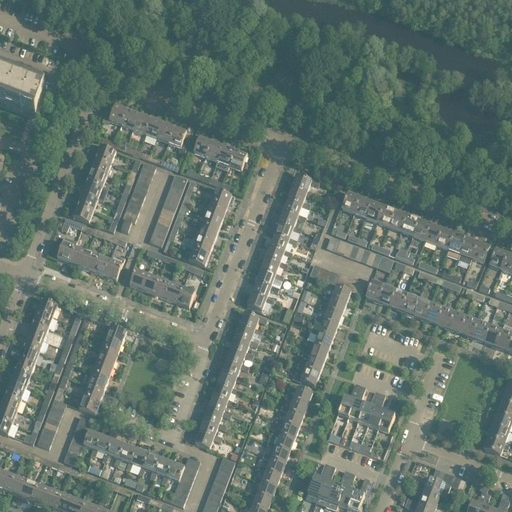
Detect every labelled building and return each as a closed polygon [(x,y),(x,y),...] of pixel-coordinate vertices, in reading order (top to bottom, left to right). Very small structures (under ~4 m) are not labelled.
[(0,104),(38,119),(46,98),(0,80),(0,104)] [(107,111),(102,124),(108,126),(110,123),(122,127),(128,111),(116,106),(113,113),(107,111)] [(128,111),(122,127),(133,132),(140,115),(128,111)] [(145,136),(152,120),(140,115),(133,132),(145,136)] [(156,121),(152,120),(145,136),(157,141),(163,124),(164,122),(156,119),(156,121)] [(169,145),(175,129),(163,124),(157,141),(169,145)] [(175,129),(169,145),(180,149),(179,153),(185,155),(190,141),(185,139),(187,133),(175,129)] [(200,138),(194,155),(206,159),(212,143),(200,138)] [(104,139),(102,144),(110,147),(112,142),(104,139)] [(212,143),(206,159),(218,164),(224,147),(212,143)] [(117,154),(100,147),(96,159),(112,165),(117,154)] [(228,173),(229,168),(236,152),(224,147),(218,164),(216,168),(228,173)] [(242,173),(248,156),(236,152),(229,168),(242,173)] [(143,154),(141,159),(149,162),(151,157),(143,154)] [(91,171),(107,177),(112,165),(96,159),(91,171)] [(141,163),(136,161),(133,169),(138,171),(141,163)] [(173,171),(175,166),(167,163),(165,168),(173,171)] [(157,169),(145,164),(142,170),(154,175),(157,169)] [(154,175),(142,170),(140,176),(152,180),(154,175)] [(87,183),(103,189),(107,177),(91,171),(87,183)] [(188,171),(186,176),(194,179),(196,174),(188,171)] [(138,181),(150,186),(152,180),(140,176),(138,181)] [(188,181),(176,176),(173,182),(185,187),(188,181)] [(135,179),(130,177),(127,185),(132,187),(135,179)] [(311,185),(319,188),(320,184),(312,181),(311,182),(297,177),(293,189),(307,195),(308,193),(311,185)] [(219,183),(212,180),(210,185),(217,188),(219,183)] [(136,187),(148,192),(150,186),(138,181),(136,187)] [(171,188),(183,192),(185,187),(173,182),(171,188)] [(191,182),(188,190),(194,192),(197,184),(191,182)] [(87,183),(82,195),(98,201),(104,203),(109,191),(103,189),(87,183)] [(124,193),(129,195),(132,187),(127,185),(124,193)] [(227,186),(225,191),(233,194),(235,189),(227,186)] [(148,192),(136,187),(134,192),(146,197),(148,192)] [(169,193),(181,198),(183,192),(171,188),(169,193)] [(316,196),(308,193),(307,195),(293,189),(288,201),(303,206),(304,205),(306,197),(314,200),(316,196)] [(229,205),(232,206),(235,199),(216,191),(211,204),(227,210),(229,205)] [(146,197),(134,192),(132,198),(144,203),(146,197)] [(167,199),(179,204),(181,198),(169,193),(167,199)] [(78,206),(94,213),(98,201),(82,195),(78,206)] [(356,197),(349,195),(342,211),(355,215),(361,198),(356,197)] [(144,203),(132,198),(130,203),(142,208),(144,203)] [(191,200),(185,198),(182,206),(188,208),(191,200)] [(365,201),(365,200),(361,198),(355,215),(366,220),(372,204),(365,201)] [(165,205),(177,209),(179,204),(167,199),(165,205)] [(288,201),(284,213),(298,218),(299,216),(302,209),(310,212),(311,208),(304,205),(303,206),(288,201)] [(142,208),(130,203),(128,209),(140,214),(142,208)] [(227,210),(211,204),(207,216),(223,222),(227,210)] [(380,206),(372,204),(366,220),(378,224),(384,207),(380,206)] [(163,210),(175,215),(177,209),(165,205),(163,210)] [(73,219),(89,225),(94,213),(78,206),(73,219)] [(179,214),(185,216),(188,208),(182,206),(179,214)] [(389,210),(389,209),(384,207),(378,224),(390,229),(396,213),(389,210)] [(115,216),(120,218),(123,210),(118,208),(115,216)] [(140,214),(128,209),(125,215),(138,219),(140,214)] [(160,216),(173,221),(175,215),(163,210),(160,216)] [(297,221),(305,224),(307,219),(299,216),(298,218),(284,213),(279,224),(294,230),(295,228),(297,221)] [(403,215),(396,213),(390,229),(401,233),(408,216),(403,215)] [(123,220),(125,221),(132,224),(135,225),(138,219),(125,215),(123,220)] [(158,222),(170,226),(173,221),(160,216),(158,222)] [(202,228),(218,234),(223,222),(207,216),(202,228)] [(412,219),(413,218),(408,216),(401,233),(413,238),(420,222),(412,219)] [(320,219),(318,225),(325,227),(327,222),(320,219)] [(65,220),(61,231),(67,234),(70,227),(78,230),(80,225),(72,222),(65,220)] [(121,232),(128,235),(132,224),(125,221),(121,232)] [(156,227),(168,232),(170,226),(158,222),(156,227)] [(182,224),(176,222),(173,230),(179,232),(182,224)] [(427,224),(420,222),(413,238),(425,242),(431,225),(427,224)] [(112,224),(109,232),(114,234),(117,226),(112,224)] [(302,231),(295,228),(294,230),(279,224),(275,236),(289,242),(290,240),(293,233),(301,235),(302,231)] [(337,230),(346,234),(348,229),(339,224),(337,230)] [(436,228),(436,227),(431,225),(425,242),(437,247),(443,231),(436,228)] [(154,233),(166,237),(168,232),(156,227),(154,233)] [(88,228),(86,233),(94,236),(96,231),(88,228)] [(218,234),(202,228),(198,239),(214,246),(218,234)] [(102,239),(103,234),(96,231),(94,236),(102,239)] [(451,233),(450,233),(443,231),(437,247),(448,251),(455,234),(451,233)] [(317,232),(315,238),(320,240),(323,234),(317,232)] [(347,235),(338,232),(336,237),(345,240),(347,235)] [(152,238),(164,243),(166,237),(154,233),(152,238)] [(459,237),(460,236),(455,234),(448,251),(446,257),(458,261),(467,240),(459,237)] [(298,243),(290,240),(289,242),(275,236),(270,248),(285,254),(285,252),(288,244),(296,247),(298,243)] [(350,236),(348,241),(357,245),(358,240),(350,236)] [(150,244),(162,249),(164,243),(152,238),(150,244)] [(315,238),(312,244),(318,246),(320,240),(315,238)] [(65,239),(57,260),(70,264),(76,248),(77,243),(65,239)] [(193,251),(210,257),(214,246),(198,239),(193,251)] [(331,239),(327,250),(333,252),(337,241),(331,239)] [(125,248),(127,243),(119,240),(117,245),(125,248)] [(366,248),(367,243),(358,240),(357,245),(366,248)] [(474,241),(474,242),(467,240),(458,261),(470,266),(472,260),(479,243),(474,241)] [(338,254),(343,243),(337,241),(333,252),(338,254)] [(343,243),(338,254),(344,257),(349,245),(343,243)] [(483,246),(483,245),(479,243),(472,260),(484,265),(490,249),(483,246)] [(349,245),(344,257),(350,259),(354,248),(349,245)] [(373,245),(371,250),(380,254),(382,249),(373,245)] [(170,255),(173,248),(168,246),(165,253),(170,255)] [(81,269),(88,253),(76,248),(70,264),(81,269)] [(293,255),(285,252),(285,254),(270,248),(266,260),(280,266),(281,264),(284,256),(292,259),(293,255)] [(354,248),(350,259),(355,261),(359,250),(354,248)] [(414,259),(415,254),(397,248),(396,254),(414,259)] [(389,257),(391,252),(382,249),(380,254),(389,257)] [(359,250),(355,261),(361,263),(365,252),(359,250)] [(189,263),(205,269),(210,257),(193,251),(189,263)] [(496,251),(490,267),(502,271),(509,255),(504,253),(504,254),(496,251)] [(365,252),(361,263),(367,265),(371,254),(365,252)] [(93,273),(99,257),(88,253),(81,269),(93,273)] [(162,262),(164,257),(156,254),(154,259),(162,262)] [(371,254),(367,265),(372,267),(376,256),(371,254)] [(397,254),(395,259),(404,263),(406,258),(397,254)] [(511,255),(509,255),(502,271),(511,275),(511,255)] [(378,269),(380,263),(382,258),(376,256),(372,267),(378,269)] [(105,278),(111,261),(99,257),(93,273),(105,278)] [(380,263),(389,267),(391,262),(382,258),(380,263)] [(413,266),(415,261),(406,258),(404,263),(413,266)] [(289,267),(281,264),(280,266),(266,260),(261,272),(276,277),(277,276),(279,268),(287,271),(289,267)] [(117,283),(123,266),(111,261),(105,278),(117,283)] [(186,271),(188,266),(180,263),(178,268),(186,271)] [(421,263),(419,268),(427,272),(429,267),(421,263)] [(397,264),(395,269),(404,272),(405,267),(397,264)] [(315,266),(310,277),(316,280),(320,268),(315,266)] [(413,276),(414,271),(405,267),(404,272),(413,276)] [(436,275),(438,270),(429,267),(427,272),(436,275)] [(322,282),(326,270),(320,268),(316,280),(322,282)] [(196,269),(194,274),(202,277),(204,272),(196,269)] [(327,284),(331,273),(326,270),(322,282),(327,284)] [(136,271),(130,287),(141,292),(148,275),(136,271)] [(283,283),(284,279),(277,276),(276,277),(261,272),(257,284),(271,289),(272,288),(275,280),(283,283)] [(444,272),(442,277),(451,281),(453,276),(444,272)] [(333,286),(337,275),(331,273),(327,284),(333,286)] [(420,273),(419,278),(427,281),(429,276),(420,273)] [(154,297),(160,280),(148,275),(141,292),(154,297)] [(338,288),(342,277),(337,275),(333,286),(337,288),(338,288)] [(478,284),(480,278),(469,275),(468,281),(478,284)] [(436,285),(438,280),(429,276),(427,281),(436,285)] [(460,284),(462,279),(453,276),(451,281),(460,284)] [(344,290),(348,279),(342,277),(338,288),(344,290)] [(349,293),(354,281),(348,279),(344,290),(349,293)] [(165,301),(172,285),(160,280),(154,297),(165,301)] [(355,295),(359,283),(354,281),(349,293),(351,293),(355,295)] [(444,282),(442,287),(451,290),(453,285),(444,282)] [(478,285),(469,282),(467,287),(476,290),(478,285)] [(361,297),(365,285),(359,283),(355,295),(361,297)] [(373,283),(366,299),(374,302),(374,303),(378,304),(385,287),(373,283)] [(267,301),(268,299),(270,292),(278,295),(280,290),(272,288),(271,289),(257,284),(252,296),(267,301)] [(177,305),(184,289),(172,285),(165,301),(177,305)] [(460,294),(462,289),(453,285),(451,290),(460,294)] [(490,290),(481,286),(479,291),(488,295),(490,290)] [(383,306),(383,305),(390,308),(396,292),(385,287),(378,304),(383,306)] [(324,299),(332,302),(332,300),(347,305),(351,293),(349,293),(344,290),(338,288),(337,288),(333,297),(326,294),(324,299)] [(190,310),(196,294),(184,289),(177,305),(190,310)] [(311,294),(304,291),(300,301),(301,302),(307,304),(311,294)] [(467,291),(466,296),(474,299),(476,294),(467,291)] [(398,311),(397,311),(401,313),(408,296),(396,292),(390,308),(398,311)] [(497,293),(495,298),(504,301),(506,296),(497,293)] [(483,303),(485,297),(476,294),(474,299),(483,303)] [(248,307),(262,313),(266,304),(274,306),(275,302),(268,299),(267,301),(252,296),(248,307)] [(408,296),(401,313),(406,315),(405,317),(413,320),(414,317),(420,300),(408,296)] [(332,300),(332,302),(329,309),(321,306),(320,310),(327,313),(328,312),(342,317),(347,305),(332,300)] [(421,319),(421,320),(425,322),(432,305),(420,300),(414,317),(421,319)] [(491,300),(489,305),(498,308),(500,303),(491,300)] [(58,307),(42,301),(37,313),(54,319),(58,307)] [(507,312),(509,306),(500,303),(498,308),(507,312)] [(430,324),(430,323),(437,326),(443,309),(432,305),(425,322),(430,324)] [(445,328),(444,329),(449,331),(456,314),(443,309),(437,326),(445,328)] [(328,312),(327,313),(324,321),(317,318),(315,322),(323,325),(323,323),(338,329),(342,317),(328,312)] [(54,319),(37,313),(33,325),(49,331),(54,319)] [(453,333),(454,332),(461,335),(467,318),(456,314),(449,331),(453,333)] [(259,323),(266,326),(268,322),(260,319),(259,320),(245,315),(240,327),(255,332),(256,331),(259,323)] [(295,315),(293,321),(301,324),(303,318),(295,315)] [(468,337),(468,338),(472,340),(479,323),(467,318),(461,335),(468,337)] [(81,321),(76,319),(73,327),(78,329),(81,321)] [(90,324),(85,323),(82,330),(87,332),(90,324)] [(323,323),(323,325),(320,332),(312,330),(311,334),(318,337),(319,335),(333,341),(338,329),(323,323)] [(477,342),(477,341),(484,343),(491,327),(479,323),(472,340),(477,342)] [(49,331),(33,325),(28,336),(45,343),(49,331)] [(70,335),(75,337),(78,329),(73,327),(70,335)] [(127,334),(111,327),(106,340),(123,346),(127,334)] [(240,327),(236,339),(251,344),(251,342),(259,345),(263,334),(256,331),(255,332),(240,327)] [(492,346),(491,347),(496,349),(502,332),(491,327),(484,343),(492,346)] [(79,338),(84,340),(87,332),(82,330),(79,338)] [(500,351),(501,350),(508,352),(511,342),(511,335),(502,332),(496,349),(500,351)] [(319,335),(318,337),(315,345),(308,342),(306,346),(314,349),(314,347),(329,353),(333,341),(319,335)] [(45,343),(28,336),(24,348),(40,355),(45,343)] [(259,345),(251,342),(251,344),(236,339),(231,350),(246,356),(247,354),(250,347),(257,350),(259,345)] [(102,351),(118,358),(123,346),(106,340),(102,351)] [(72,345),(67,343),(64,350),(69,352),(72,345)] [(81,348),(76,346),(73,353),(78,356),(81,348)] [(314,347),(314,349),(311,357),(303,354),(302,358),(309,361),(310,359),(324,365),(329,353),(314,347)] [(40,355),(24,348),(19,360),(36,367),(40,355)] [(61,358),(66,360),(69,352),(64,350),(61,358)] [(254,357),(247,354),(246,356),(231,350),(227,362),(242,368),(242,366),(245,358),(253,361),(254,357)] [(118,358),(102,351),(97,363),(114,369),(118,358)] [(70,362),(75,364),(78,356),(73,353),(70,362)] [(310,359),(309,361),(306,368),(299,365),(297,370),(305,373),(305,371),(320,377),(324,365),(310,359)] [(36,367),(19,360),(15,372),(31,378),(36,367)] [(250,369),(242,366),(242,368),(227,362),(222,374),(237,380),(238,378),(241,370),(248,373),(250,369)] [(93,375),(109,381),(114,369),(97,363),(93,375)] [(63,368),(58,366),(55,374),(60,376),(63,368)] [(263,374),(269,376),(272,369),(266,367),(263,374)] [(72,372),(67,370),(64,377),(69,379),(72,372)] [(305,371),(305,373),(302,380),(294,377),(293,381),(301,384),(301,383),(315,388),(320,377),(305,371)] [(31,378),(15,372),(10,384),(27,390),(31,378)] [(236,382),(244,385),(246,381),(238,378),(237,380),(222,374),(218,386),(233,391),(233,390),(236,382)] [(109,381),(93,375),(88,387),(105,393),(109,381)] [(263,375),(260,383),(266,385),(269,378),(263,375)] [(61,385),(66,387),(69,379),(64,377),(61,385)] [(27,390),(10,384),(6,395),(22,402),(27,390)] [(239,397),(241,393),(233,390),(233,391),(218,386),(214,398),(228,403),(229,402),(232,394),(239,397)] [(345,399),(339,416),(349,420),(361,388),(356,386),(350,400),(345,399)] [(84,398),(100,405),(105,393),(88,387),(84,398)] [(361,388),(349,420),(358,423),(365,406),(361,404),(366,390),(361,388)] [(285,400),(293,403),(293,402),(308,407),(313,395),(298,389),(294,399),(287,396),(285,400)] [(504,396),(505,396),(502,404),(511,407),(511,394),(506,392),(504,396)] [(63,395),(58,393),(55,401),(60,403),(63,395)] [(375,393),(370,408),(365,406),(358,423),(368,427),(381,395),(375,393)] [(22,402),(6,395),(1,407),(18,413),(22,402)] [(381,412),(386,397),(381,395),(368,427),(378,431),(385,414),(381,412)] [(43,405),(48,408),(51,400),(46,398),(43,405)] [(79,410),(96,417),(100,405),(84,398),(79,410)] [(236,405),(229,402),(228,403),(214,398),(209,409),(224,415),(224,413),(227,406),(235,409),(236,405)] [(67,406),(55,401),(53,407),(65,412),(67,406)] [(389,435),(395,418),(401,403),(395,401),(390,415),(385,414),(378,431),(389,435)] [(281,412),(288,415),(289,413),(304,419),(308,407),(293,402),(293,403),(290,410),(282,407),(281,412)] [(500,411),(499,411),(497,416),(511,421),(511,407),(502,404),(500,411)] [(40,414),(45,416),(48,408),(43,405),(40,414)] [(18,413),(1,407),(0,410),(0,419),(13,425),(18,413)] [(50,412),(62,417),(65,412),(53,407),(50,412)] [(223,418),(230,421),(232,416),(224,413),(224,415),(209,409),(205,421),(219,427),(220,425),(223,418)] [(419,419),(430,422),(432,414),(421,411),(419,419)] [(62,417),(50,412),(48,419),(60,423),(62,417)] [(276,424),(284,426),(284,425),(299,431),(304,419),(289,413),(288,415),(286,422),(278,419),(276,424)] [(494,418),(491,426),(493,427),(510,433),(511,426),(511,421),(497,416),(496,419),(494,418)] [(93,423),(81,418),(79,424),(91,429),(93,423)] [(0,434),(9,437),(13,425),(0,419),(0,434)] [(46,424),(58,429),(60,423),(48,419),(46,424)] [(34,429),(39,431),(42,423),(37,421),(34,429)] [(215,437),(218,430),(226,432),(227,428),(220,425),(219,427),(205,421),(200,433),(215,438),(215,437)] [(44,430),(56,434),(58,429),(46,424),(44,430)] [(91,429),(79,424),(77,430),(89,434),(90,432),(91,429)] [(272,436),(279,439),(280,437),(295,443),(299,431),(284,425),(284,426),(281,434),(273,431),(272,436)] [(491,434),(490,434),(488,439),(505,445),(510,433),(493,427),(491,434)] [(31,437),(36,439),(39,431),(34,429),(31,437)] [(42,435),(54,440),(56,434),(44,430),(42,435)] [(89,434),(77,430),(75,435),(87,440),(89,434)] [(95,460),(98,452),(96,451),(102,437),(90,432),(89,434),(87,440),(85,445),(84,447),(94,450),(91,458),(95,460)] [(195,445),(210,451),(214,441),(221,444),(223,440),(215,437),(215,438),(200,433),(195,445)] [(40,441),(52,445),(54,440),(42,435),(40,441)] [(87,440),(75,435),(73,441),(85,445),(87,440)] [(36,439),(31,437),(28,445),(34,447),(36,439)] [(107,464),(110,456),(108,456),(114,441),(102,437),(96,451),(98,452),(105,455),(103,463),(107,464)] [(267,448),(275,451),(276,449),(290,454),(295,443),(280,437),(279,439),(277,446),(269,443),(267,448)] [(484,443),(483,447),(483,449),(485,450),(484,451),(501,457),(503,451),(508,452),(510,447),(505,445),(488,439),(487,443),(486,442),(484,443)] [(38,446),(50,451),(52,445),(40,441),(38,446)] [(85,445),(73,441),(71,446),(83,451),(84,447),(85,445)] [(119,469),(122,461),(120,460),(125,446),(114,441),(108,456),(110,456),(117,459),(114,467),(119,469)] [(0,448),(3,450),(11,453),(13,448),(1,443),(0,445),(0,448)] [(83,451),(71,446),(68,452),(81,457),(83,451)] [(130,473),(133,465),(132,465),(137,451),(125,446),(120,460),(122,461),(129,464),(126,472),(130,473)] [(19,456),(21,451),(13,448),(11,453),(19,456)] [(276,449),(275,451),(272,458),(264,455),(263,459),(270,462),(271,461),(286,466),(290,454),(276,449)] [(27,459),(29,454),(21,451),(19,456),(27,459)] [(143,478),(146,470),(144,470),(149,455),(137,451),(132,465),(133,465),(141,469),(138,476),(143,478)] [(81,457),(68,452),(66,458),(78,462),(81,457)] [(154,482),(157,475),(156,474),(161,460),(149,455),(144,470),(146,470),(153,473),(150,481),(154,482)] [(43,465),(45,460),(37,457),(35,462),(43,465)] [(64,463),(76,468),(78,462),(66,458),(64,463)] [(201,464),(189,459),(186,465),(199,469),(201,464)] [(236,464),(223,459),(221,465),(233,470),(236,464)] [(50,468),(52,463),(45,460),(43,465),(50,468)] [(165,477),(162,485),(166,487),(169,479),(168,479),(173,464),(161,460),(156,474),(157,475),(165,477)] [(271,461),(270,462),(268,470),(260,467),(258,471),(266,474),(267,472),(281,478),(286,466),(271,461)] [(182,476),(184,470),(185,469),(173,464),(168,479),(169,479),(180,483),(180,482),(182,476)] [(184,470),(196,475),(199,469),(186,465),(185,469),(184,470)] [(219,471),(231,475),(233,470),(221,465),(219,471)] [(315,478),(307,501),(316,504),(331,467),(325,465),(320,480),(315,478)] [(66,474),(68,469),(60,466),(58,471),(66,474)] [(330,484),(336,469),(331,467),(316,504),(326,508),(335,486),(330,484)] [(74,477),(76,472),(68,469),(66,474),(74,477)] [(182,476),(194,481),(196,475),(184,470),(182,476)] [(217,476),(229,481),(231,475),(219,471),(217,476)] [(436,471),(432,480),(437,482),(441,473),(436,471)] [(3,472),(0,481),(0,489),(9,493),(15,477),(3,472)] [(267,472),(266,474),(263,481),(255,479),(254,483),(262,486),(262,484),(277,490),(281,478),(267,472)] [(345,472),(340,487),(335,486),(326,508),(336,511),(338,506),(351,474),(345,472)] [(441,473),(437,482),(443,484),(446,475),(441,473)] [(350,491),(356,476),(351,474),(338,506),(348,510),(355,493),(350,491)] [(90,483),(92,478),(84,475),(82,480),(90,483)] [(446,475),(443,484),(448,486),(452,477),(446,475)] [(180,482),(192,486),(194,481),(182,476),(180,482)] [(215,482),(227,487),(229,481),(217,476),(215,482)] [(15,477),(9,493),(21,498),(27,481),(15,477)] [(452,477),(448,486),(451,488),(453,488),(456,478),(452,477)] [(98,486),(100,481),(92,478),(90,483),(98,486)] [(456,478),(453,488),(458,490),(461,480),(456,478)] [(127,479),(125,485),(130,487),(136,490),(137,486),(138,484),(127,479)] [(416,481),(414,485),(442,495),(447,498),(451,488),(448,486),(443,484),(437,482),(432,480),(429,479),(427,485),(416,481)] [(347,511),(359,511),(362,504),(365,497),(370,483),(370,482),(365,480),(359,495),(355,493),(348,510),(347,511)] [(463,492),(467,482),(461,480),(458,490),(463,492)] [(27,481),(21,498),(33,502),(39,486),(27,481)] [(178,487),(190,492),(192,486),(180,482),(180,483),(178,487)] [(213,487),(225,492),(227,487),(215,482),(213,487)] [(365,497),(362,504),(367,506),(375,485),(370,483),(365,497)] [(113,492),(115,487),(107,484),(105,489),(113,492)] [(262,484),(262,486),(259,494),(251,491),(249,495),(257,498),(258,496),(272,501),(277,490),(262,484)] [(138,485),(136,491),(143,493),(145,488),(138,485)] [(412,489),(424,494),(422,498),(438,505),(442,495),(414,485),(412,489)] [(39,486),(33,502),(44,507),(51,490),(39,486)] [(482,486),(480,492),(483,493),(487,495),(489,489),(482,486)] [(121,495),(123,490),(116,487),(114,492),(121,495)] [(176,493),(188,497),(190,492),(178,487),(176,493)] [(225,492),(213,487),(210,493),(223,498),(225,492)] [(51,490),(44,507),(56,511),(62,495),(51,490)] [(129,498),(131,493),(123,490),(122,495),(129,498)] [(174,498),(186,503),(188,497),(176,493),(174,498)] [(223,498),(210,493),(208,499),(221,503),(223,498)] [(483,493),(478,504),(472,502),(468,511),(479,511),(487,495),(483,493)] [(62,495),(56,511),(58,511),(69,511),(74,499),(62,495)] [(487,508),(491,496),(487,495),(479,511),(490,511),(492,510),(487,508)] [(145,504),(147,499),(139,496),(137,501),(145,504)] [(257,498),(254,506),(246,503),(245,507),(252,510),(253,508),(264,511),(268,511),(272,501),(258,496),(257,498)] [(186,503),(174,498),(173,500),(171,504),(184,509),(186,503)] [(420,504),(408,500),(407,504),(428,511),(435,511),(438,505),(422,498),(420,504)] [(74,499),(69,511),(82,511),(86,504),(74,499)] [(153,507),(155,502),(147,499),(145,504),(153,507)] [(221,503),(208,499),(206,504),(218,509),(221,503)] [(502,500),(497,511),(492,510),(490,511),(501,511),(506,502),(502,500)] [(506,511),(510,504),(506,502),(501,511),(506,511)]
